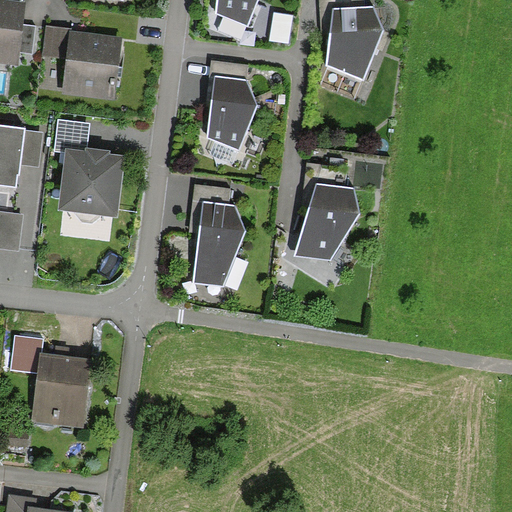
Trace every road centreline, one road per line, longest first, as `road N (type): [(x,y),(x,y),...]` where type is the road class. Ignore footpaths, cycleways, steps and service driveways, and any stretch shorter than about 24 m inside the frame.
road 1 (residential): [(139,310),(511,366)]
road 2 (residential): [(139,310),(179,0)]
road 3 (residential): [(115,511),(139,310)]
road 4 (residential): [(139,310),(0,295)]
